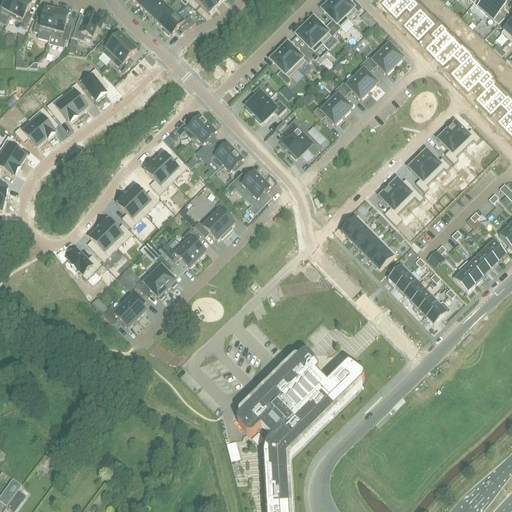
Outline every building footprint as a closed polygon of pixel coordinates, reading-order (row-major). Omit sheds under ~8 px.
[(11,19),(21,0),(7,0),(5,5),(0,2),(0,13),(2,10),(12,16),(10,19),(11,19)] [(29,1),(28,0),(21,0),(11,19),(21,25),(20,27),(25,30),(31,20),(26,17),(33,4),(28,2),(29,1)] [(147,0),(140,8),(148,15),(160,2),(157,0),(147,0)] [(217,8),(209,0),(198,0),(196,3),(210,16),(217,8)] [(343,0),(334,0),(331,3),(349,22),(357,14),(358,15),(362,10),(354,1),(349,6),(343,0)] [(384,0),(382,3),(389,10),(398,0),(384,0)] [(398,0),(389,10),(396,17),(406,7),(410,11),(417,4),(413,0),(412,0),(412,1),(410,0),(398,0)] [(478,0),(473,6),(485,17),(499,1),(497,0),(478,0)] [(499,1),(485,17),(498,28),(505,20),(503,18),(506,14),(504,12),(507,8),(499,1)] [(167,10),(160,2),(148,15),(155,23),(170,8),(169,7),(167,10)] [(331,3),(322,12),(332,22),(328,27),(337,35),(341,31),(340,30),(349,22),(331,3)] [(155,23),(163,30),(178,14),(177,15),(170,8),(155,23)] [(50,38),(58,11),(50,9),(50,11),(46,10),(42,23),(36,22),(33,33),(39,35),(40,32),(51,35),(50,38)] [(420,9),(404,25),(411,32),(427,16),(420,9)] [(65,13),(58,11),(50,38),(68,43),(71,31),(65,30),(69,16),(64,14),(65,13)] [(186,22),(178,14),(163,30),(164,31),(163,33),(169,38),(170,37),(171,38),(175,34),(180,28),(185,33),(196,25),(189,19),(186,22)] [(98,20),(98,19),(91,16),(91,18),(88,17),(83,30),(76,27),(73,40),(84,44),(85,40),(92,43),(97,30),(100,31),(103,22),(98,20)] [(434,24),(427,16),(411,32),(418,39),(434,24)] [(108,17),(105,24),(114,28),(115,25),(108,17)] [(313,20),(305,29),(323,47),(331,39),(332,40),(337,35),(328,27),(324,31),(313,20)] [(511,23),(501,35),(509,43),(511,39),(511,23)] [(430,52),(434,57),(453,38),(445,30),(445,29),(441,25),(439,26),(432,34),(436,38),(426,48),(430,52)] [(305,29),(296,37),(307,47),(302,52),(313,62),(314,64),(319,59),(315,55),(323,47),(305,29)] [(111,62),(129,43),(124,38),(123,39),(120,36),(110,46),(105,42),(97,50),(101,55),(102,54),(111,62)] [(453,38),(434,57),(438,61),(438,60),(443,65),(453,55),(457,59),(466,50),(461,45),(461,46),(453,38)] [(381,55),(395,69),(404,61),(395,52),(399,47),(390,39),(386,43),(389,47),(381,55)] [(135,48),(129,43),(111,62),(119,70),(119,71),(123,76),(131,67),(127,63),(137,52),(134,49),(135,48)] [(288,45),(279,54),(297,72),(306,64),(308,67),(313,62),(302,52),(298,56),(288,45)] [(466,50),(457,59),(461,64),(451,74),(456,78),(455,78),(459,83),(478,64),(470,56),(471,55),(466,50)] [(279,54),(271,62),(281,73),(277,77),(287,87),(291,83),(289,80),(297,72),(279,54)] [(369,60),(365,64),(373,73),(377,68),(386,78),(395,69),(381,55),(372,63),(369,60)] [(369,77),(373,73),(365,64),(360,68),(364,72),(355,80),(369,94),(378,86),(369,77)] [(486,72),(478,64),(459,83),(463,87),(464,86),(468,91),(478,81),(482,85),(490,78),(492,76),(487,71),(486,72)] [(107,96),(105,93),(98,86),(103,82),(95,72),(80,84),(96,104),(107,96)] [(490,78),(482,85),(486,89),(476,99),(483,106),(499,90),(493,84),(494,82),(490,78)] [(369,94),(355,80),(347,88),(343,85),(339,89),(347,98),(352,94),(361,103),(369,94)] [(253,115),(254,117),(271,101),(263,92),(266,89),(261,85),(253,93),(257,98),(246,109),(247,110),(245,111),(251,117),(253,115)] [(73,92),(64,99),(79,118),(88,111),(80,100),(85,96),(77,86),(72,90),(73,92)] [(352,111),(343,102),(347,98),(339,89),(334,93),(338,97),(329,105),(344,120),(352,111)] [(506,97),(499,90),(483,106),(490,113),(500,104),(504,108),(511,100),(507,96),(506,97)] [(64,99),(62,97),(47,109),(55,119),(60,115),(68,126),(69,125),(70,126),(78,120),(78,119),(79,118),(64,99)] [(505,129),(511,122),(511,100),(504,108),(508,112),(498,122),(505,129)] [(271,101),(254,117),(256,119),(255,120),(260,126),(262,125),(263,126),(274,115),(278,119),(287,111),(278,102),(275,105),(271,101)] [(335,128),(344,120),(329,105),(321,113),(318,110),(313,114),(322,123),(326,119),(335,128)] [(43,111),(30,123),(47,142),(48,143),(56,136),(55,136),(56,135),(47,125),(51,121),(43,111)] [(192,143),(210,126),(203,119),(201,120),(200,119),(188,130),(184,126),(176,134),(180,139),(184,135),(192,143)] [(309,133),(296,120),(287,129),(292,133),(281,144),(281,145),(280,146),(286,152),(287,151),(289,152),(309,133)] [(37,151),(47,142),(30,123),(29,123),(30,125),(22,133),(20,131),(15,135),(23,145),(28,141),(37,151)] [(276,131),(278,134),(286,126),(283,124),(276,131)] [(445,132),(465,152),(474,143),(476,145),(480,141),(471,132),(467,136),(456,125),(452,128),(451,127),(445,132)] [(210,126),(192,143),(196,140),(204,148),(205,147),(217,136),(215,134),(217,133),(210,126)] [(465,152),(445,132),(440,137),(441,139),(438,142),(449,154),(445,158),(454,167),(458,163),(456,160),(465,152)] [(309,133),(289,152),(291,155),(290,156),(296,162),(297,161),(298,162),(308,152),(314,158),(322,150),(307,135),(309,133)] [(8,139),(0,151),(0,155),(20,169),(27,159),(16,151),(19,146),(8,139)] [(494,163),(499,157),(485,143),(480,148),(494,163)] [(216,158),(211,162),(219,171),(223,168),(223,167),(235,155),(227,146),(216,158)] [(202,161),(210,152),(205,147),(204,148),(196,155),(202,161)] [(210,152),(202,161),(207,166),(211,162),(216,158),(210,152)] [(421,155),(416,161),(435,181),(444,172),(446,175),(451,170),(442,161),(438,165),(426,153),(423,157),(421,155)] [(0,155),(0,175),(2,172),(13,180),(14,179),(15,179),(21,170),(20,170),(20,169),(0,155)] [(223,167),(223,168),(231,176),(244,163),(235,155),(223,167)] [(155,165),(173,184),(187,170),(178,161),(174,165),(164,156),(155,165)] [(435,181),(416,161),(411,166),(412,167),(409,171),(420,182),(415,186),(425,196),(429,191),(427,189),(435,181)] [(173,184),(155,165),(154,166),(153,165),(146,172),(147,173),(145,174),(155,184),(150,188),(159,197),(173,184)] [(247,181),(241,187),(250,195),(262,183),(254,174),(247,181)] [(264,184),(262,183),(250,195),(258,203),(271,191),(269,189),(271,188),(265,182),(264,184)] [(387,189),(406,209),(415,201),(420,206),(425,201),(413,189),(408,193),(397,182),(394,185),(392,184),(387,189)] [(231,195),(239,187),(235,183),(226,191),(231,195)] [(0,201),(5,202),(5,201),(6,202),(8,192),(7,191),(7,190),(0,188),(0,201)] [(127,198),(145,217),(159,203),(150,194),(146,199),(136,189),(127,198)] [(383,196),(379,199),(391,211),(384,217),(396,229),(403,223),(398,218),(406,209),(387,189),(381,195),(383,196)] [(440,215),(454,202),(448,197),(440,205),(437,201),(432,206),(440,215)] [(145,217),(127,198),(126,199),(125,198),(118,205),(119,206),(118,207),(127,217),(122,221),(131,231),(145,217)] [(210,219),(227,236),(232,231),(231,230),(235,226),(227,219),(225,216),(229,212),(221,203),(216,208),(219,210),(210,219)] [(436,219),(440,215),(432,206),(428,211),(436,219)] [(341,234),(349,242),(365,226),(357,218),(341,234)] [(470,220),(467,224),(471,228),(477,222),(473,218),(470,220)] [(207,233),(210,236),(217,243),(221,240),(222,241),(227,236),(210,219),(201,227),(199,225),(194,229),(203,238),(207,233)] [(99,232),(118,250),(132,237),(122,227),(118,232),(109,222),(107,223),(99,230),(100,231),(99,232)] [(373,234),(365,226),(349,242),(356,250),(373,234)] [(180,245),(197,263),(206,255),(196,245),(200,240),(191,231),(182,239),(186,243),(182,247),(180,245)] [(511,251),(511,236),(507,231),(499,239),(511,251)] [(118,250),(99,232),(90,241),(99,250),(95,255),(104,264),(118,250)] [(364,257),(380,241),(373,234),(356,250),(364,257)] [(364,257),(372,265),(388,249),(380,241),(364,257)] [(485,252),(498,266),(507,258),(492,242),(483,251),(485,252)] [(197,263),(180,245),(172,253),(165,246),(159,251),(174,266),(179,261),(189,271),(197,263)] [(396,257),(388,249),(372,265),(379,273),(396,257)] [(478,259),(491,273),(498,266),(485,252),(478,259)] [(87,263),(77,253),(70,260),(71,260),(68,263),(72,267),(71,268),(79,276),(80,275),(87,282),(101,268),(92,258),(87,263)] [(432,258),(427,263),(435,271),(444,262),(443,261),(440,258),(436,254),(432,258)] [(176,284),(176,283),(168,275),(173,270),(161,258),(156,263),(158,265),(149,274),(167,292),(171,288),(173,290),(177,286),(176,284)] [(469,265),(483,280),(491,273),(478,259),(476,258),(469,265)] [(475,288),(483,280),(469,265),(467,263),(459,272),(460,273),(475,288)] [(393,277),(388,282),(396,290),(409,277),(411,275),(403,267),(402,268),(398,264),(388,273),(393,277)] [(126,280),(132,275),(128,271),(123,277),(126,280)] [(475,288),(460,273),(453,281),(467,296),(475,288)] [(167,292),(149,274),(150,276),(142,284),(141,282),(135,287),(145,297),(150,293),(158,301),(159,300),(161,302),(165,298),(163,296),(167,292)] [(117,282),(122,286),(127,281),(122,277),(117,282)] [(409,277),(396,290),(403,298),(417,284),(409,277)] [(255,281),(249,288),(255,294),(261,287),(255,281)] [(403,298),(411,305),(424,292),(417,284),(403,298)] [(137,322),(146,313),(137,303),(141,299),(133,291),(120,305),(137,322)] [(411,305),(418,313),(431,300),(424,292),(411,305)] [(433,298),(431,300),(418,313),(426,320),(441,306),(433,298)] [(96,311),(102,306),(98,301),(92,306),(96,311)] [(441,306),(426,320),(434,329),(451,312),(442,304),(441,306)] [(109,310),(102,317),(112,327),(118,321),(128,331),(137,322),(120,305),(121,307),(113,315),(109,310)] [(289,511),(286,458),(363,383),(364,381),(364,378),(362,375),(350,367),(349,366),(347,367),(332,382),(330,379),(327,376),(322,381),(316,375),(318,373),(319,371),(318,369),(310,358),(308,356),(305,356),(302,357),(253,405),(238,420),(237,422),(238,424),(246,435),(248,437),(251,438),(254,436),(261,429),(272,440),(270,442),(266,448),(264,454),(264,460),(266,511),(289,511)] [(233,424),(226,429),(231,437),(238,432),(233,424)] [(232,440),(237,455),(247,451),(242,437),(232,440)] [(80,454),(91,463),(95,458),(84,449),(80,454)] [(56,467),(64,472),(69,465),(61,460),(56,467)] [(13,481),(3,495),(12,502),(19,492),(22,487),(13,481)] [(16,511),(24,504),(19,499),(11,507),(16,511)]
